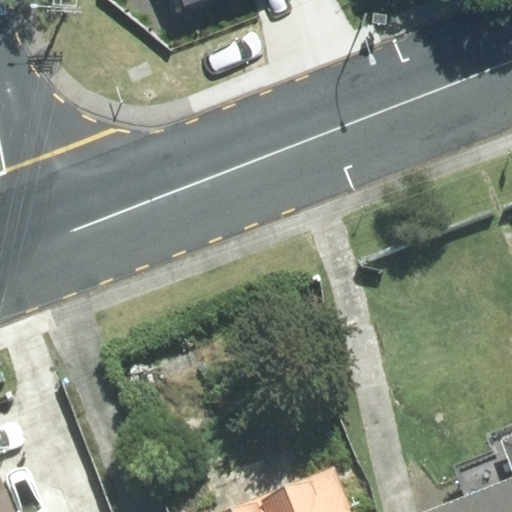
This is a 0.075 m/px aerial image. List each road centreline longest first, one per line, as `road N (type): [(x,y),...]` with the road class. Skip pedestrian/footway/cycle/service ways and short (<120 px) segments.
road 1 (tertiary): [(59,225),(511,52)]
road 2 (tertiary): [(0,38),(59,225)]
